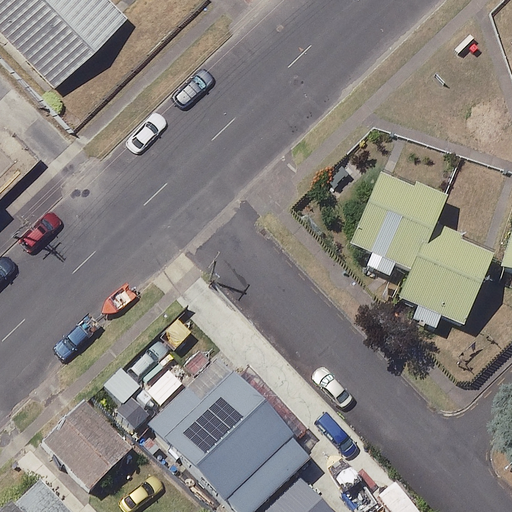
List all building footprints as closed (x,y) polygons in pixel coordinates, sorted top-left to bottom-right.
[(0,0),(0,39),(48,90),(115,26),(90,0),(0,0)] [(457,332),(493,249),(439,226),(448,205),(387,179),(353,256),(369,263),(363,277),(384,286),(390,273),(406,280),(397,302),(415,310),(408,325),(433,336),(438,323),(457,332)] [(511,233),(500,270),(511,274),(511,233)] [(251,511),(304,462),(218,371),(138,447),(199,511),(251,511)] [(123,458),(79,415),(41,454),(85,497),(123,458)] [(327,511),(291,474),(251,511),(327,511)] [(42,511),(26,495),(6,511),(42,511)]
